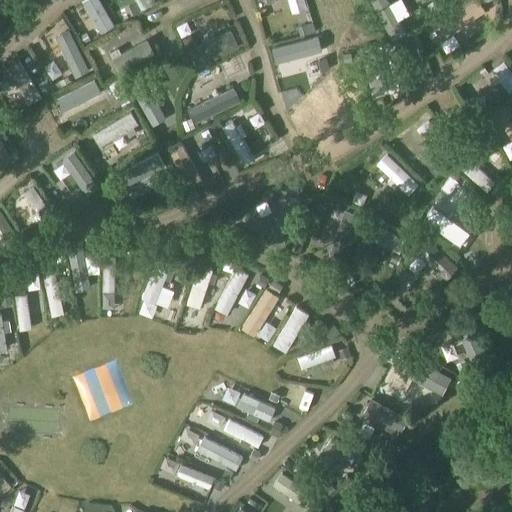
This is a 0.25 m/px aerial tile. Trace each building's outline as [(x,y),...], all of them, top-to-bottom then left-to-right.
[(90,14),(101,33),(113,25),(98,0),(83,0),(82,1),(84,4),(90,14)] [(137,0),(142,9),(155,2),(153,0),(137,0)] [(371,0),(392,39),(404,32),(398,20),(389,3),(387,0),(371,0)] [(478,0),(473,0),(438,23),(446,35),(485,10),(478,0)] [(309,32),(306,23),(297,26),(300,35),(309,32)] [(55,35),(75,76),(89,69),(69,28),(55,35)] [(229,29),(215,36),(213,31),(203,36),(205,41),(189,49),(197,65),(237,45),(229,29)] [(186,46),(195,42),(191,34),(182,38),(186,46)] [(318,35),(272,47),(276,62),(322,50),(318,35)] [(117,70),(153,51),(146,39),(111,58),(117,70)] [(373,52),(362,55),(372,95),(384,92),(373,52)] [(34,86),(19,60),(6,68),(29,104),(41,97),(36,89),(34,86)] [(492,69),(500,81),(495,84),(502,94),(507,90),(509,93),(511,90),(511,72),(503,61),(492,69)] [(123,76),(128,84),(135,80),(130,72),(123,76)] [(76,100),(78,104),(90,99),(87,94),(99,88),(94,77),(56,97),(61,107),(76,100)] [(317,77),(289,103),(297,112),(326,87),(317,77)] [(54,91),(46,78),(34,86),(36,89),(41,97),(42,98),(54,91)] [(144,80),(131,87),(152,124),(165,116),(144,80)] [(241,99),(234,85),(190,107),(196,121),(241,99)] [(495,95),(485,102),(491,110),(501,103),(495,95)] [(138,123),(131,111),(94,133),(102,145),(138,123)] [(195,126),(191,117),(182,120),(186,129),(195,126)] [(223,125),(218,118),(211,122),(216,130),(223,125)] [(426,149),(432,157),(437,153),(439,155),(450,146),(427,119),(417,128),(431,145),(426,149)] [(232,121),(222,127),(244,164),(254,158),(241,136),(246,133),(240,124),(235,127),(232,121)] [(201,132),(206,140),(212,136),(207,128),(201,132)] [(468,130),(460,138),(468,144),(475,136),(468,130)] [(406,131),(394,140),(403,152),(415,143),(406,131)] [(144,136),(119,156),(127,167),(153,148),(144,136)] [(0,162),(9,158),(0,138),(0,162)] [(202,182),(180,141),(168,148),(189,188),(202,182)] [(74,151),(62,160),(87,195),(99,186),(74,151)] [(462,151),(455,160),(486,188),(494,179),(462,151)] [(159,152),(116,173),(123,187),(166,167),(159,152)] [(388,182),(394,188),(398,184),(408,194),(418,184),(387,153),(377,163),(392,178),(388,182)] [(168,169),(158,173),(163,182),(172,178),(168,169)] [(245,201),(281,188),(276,176),(241,190),(245,201)] [(450,177),(442,189),(450,195),(459,183),(450,177)] [(24,193),(43,221),(53,215),(33,186),(24,193)] [(434,208),(423,222),(460,248),(470,235),(434,208)] [(329,253),(346,258),(362,215),(345,209),(329,253)] [(0,210),(0,242),(3,247),(17,238),(0,210)] [(406,239),(373,222),(366,234),(399,251),(406,239)] [(294,239),(291,248),(300,251),(303,242),(294,239)] [(431,242),(419,255),(446,280),(458,267),(431,242)] [(83,249),(67,251),(76,290),(90,287),(83,249)] [(115,254),(103,254),(102,289),(114,289),(115,254)] [(40,258),(42,268),(51,266),(49,256),(40,258)] [(155,302),(161,286),(171,263),(157,257),(141,297),(155,302)] [(231,272),(234,263),(225,260),(222,269),(231,272)] [(213,269),(200,265),(187,302),(200,307),(213,269)] [(237,267),(215,307),(227,313),(249,273),(237,267)] [(43,272),(51,314),(63,312),(55,270),(43,272)] [(262,274),(257,282),(264,286),(269,278),(262,274)] [(272,279),(268,287),(278,292),(282,284),(272,279)] [(26,282),(14,283),(15,294),(27,292),(26,282)] [(242,328),(254,335),(278,297),(267,289),(242,328)] [(15,294),(20,328),(32,327),(27,292),(15,294)] [(11,303),(10,295),(0,296),(0,297),(1,304),(11,303)] [(300,327),(304,330),(309,322),(305,319),(308,313),(296,306),(273,343),(286,351),(300,327)] [(8,319),(2,320),(0,313),(0,348),(6,348),(3,330),(10,329),(8,319)] [(470,360),(483,354),(465,313),(452,319),(470,360)] [(340,332),(334,325),(326,332),(331,339),(340,332)] [(325,365),(334,362),(332,357),(335,356),(331,344),(298,355),(303,367),(323,360),(325,365)] [(346,347),(338,350),(342,359),(349,355),(346,347)] [(406,353),(397,370),(412,378),(443,393),(451,376),(406,353)] [(472,377),(465,359),(456,363),(464,381),(472,377)] [(300,401),(308,382),(290,374),(282,392),(300,401)] [(243,392),(237,406),(249,412),(246,416),(257,421),(259,416),(270,421),(276,407),(243,392)] [(271,392),(269,398),(278,401),(280,395),(271,392)] [(365,411),(387,423),(385,427),(397,433),(399,429),(401,430),(408,417),(372,398),(365,411)] [(414,409),(422,414),(427,405),(418,401),(414,409)] [(59,430),(61,418),(18,412),(16,424),(59,430)] [(224,429),(241,438),(239,443),(248,447),(250,442),(258,446),(263,435),(230,418),(224,429)] [(282,424),(275,421),(272,430),(279,433),(282,424)] [(56,456),(60,441),(19,431),(15,446),(56,456)] [(204,436),(197,449),(236,470),(243,457),(204,436)] [(348,462),(356,466),(363,455),(332,436),(325,448),(340,457),(338,462),(345,467),(348,462)] [(256,459),(260,451),(253,448),(249,456),(256,459)] [(192,486),(202,490),(204,486),(209,488),(214,476),(181,463),(176,475),(193,482),(192,486)] [(315,495),(282,472),(273,484),(307,507),(315,495)] [(179,501),(184,489),(147,475),(142,488),(179,501)] [(1,476),(0,477),(0,494),(10,485),(1,476)] [(225,480),(217,476),(213,484),(221,488),(225,480)] [(321,488),(328,494),(334,487),(327,481),(321,488)]
